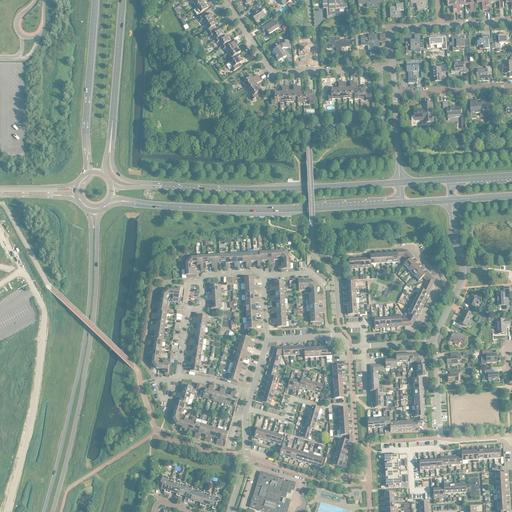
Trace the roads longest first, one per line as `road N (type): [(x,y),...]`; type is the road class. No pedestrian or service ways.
road 1 (secondary): [(91,208),(90,314),(44,511)]
road 2 (secondary): [(52,511),(83,389),(100,209)]
road 3 (secondary): [(129,199),(225,207),(402,201)]
road 4 (residential): [(8,511),(36,400),(43,329),(43,302),(23,269)]
road 5 (secondary): [(400,179),(171,184)]
road 6 (secondary): [(98,0),(88,153)]
road 7 (residential): [(365,333),(419,325),(440,282),(411,245)]
road 8 (residential): [(320,68),(273,68),(227,0)]
road 9 (residential): [(248,406),(285,416),(296,397),(355,403)]
